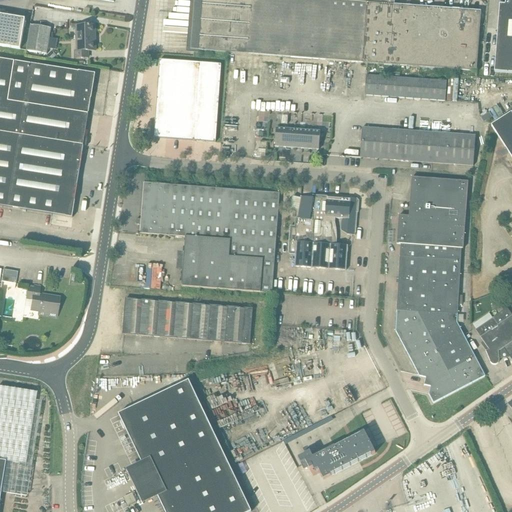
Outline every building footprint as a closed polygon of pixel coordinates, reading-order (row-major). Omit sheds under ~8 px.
[(202,0),(199,51),(477,72),(481,12),(395,5),(395,0),(202,0)] [(500,5),(495,72),(511,73),(511,0),(506,0),(506,2),(506,5),(500,5)] [(0,46),(20,50),(26,19),(0,15),(0,46)] [(31,25),(27,51),(47,54),(51,28),(31,25)] [(75,58),(78,58),(88,58),(88,51),(96,51),(95,25),(77,26),(77,51),(75,51),(75,58)] [(96,74),(0,59),(0,206),(73,218),(96,74)] [(221,65),(160,60),(154,138),(216,143),(221,65)] [(446,101),(447,81),(366,76),(365,96),(446,101)] [(511,112),(491,126),(511,157),(511,112)] [(490,113),(481,118),(484,123),(493,118),(490,113)] [(474,166),(474,156),(476,136),(362,128),(360,158),(474,166)] [(319,150),(320,140),(320,132),(277,129),(275,147),(319,150)] [(469,182),(412,178),(409,216),(399,216),(397,244),(401,245),(400,252),(461,256),(461,249),(463,249),(469,182)] [(272,294),(279,203),(280,193),(279,193),(279,194),(144,183),(141,220),(137,219),(136,222),(139,225),(141,225),(140,234),(186,237),(182,287),(272,294)] [(291,227),(289,253),(292,255),(295,255),(295,267),(346,271),(348,246),(337,245),(337,241),(337,238),(337,236),(336,232),(335,230),(334,229),(333,226),(333,223),(333,220),(333,219),(341,219),(341,230),(348,235),(355,236),(357,213),(359,213),(359,201),(357,199),(350,198),(350,200),(328,198),(328,197),(313,196),(313,198),(301,197),(298,219),(296,219),(295,228),(291,227)] [(461,256),(400,252),(397,312),(458,315),(461,256)] [(2,282),(16,284),(18,272),(4,270),(2,282)] [(38,316),(39,314),(56,317),(56,319),(57,319),(60,299),(39,295),(40,286),(40,287),(29,285),(26,298),(33,299),(31,310),(39,311),(38,316)] [(253,309),(126,299),(123,335),(250,345),(253,309)] [(511,315),(507,309),(476,330),(489,349),(486,351),(491,363),(492,364),(493,365),(495,365),(496,365),(497,365),(498,364),(499,363),(499,362),(499,352),(504,348),(511,360),(511,315)] [(457,322),(458,315),(397,312),(396,332),(420,377),(420,376),(426,378),(424,385),(425,385),(431,387),(429,394),(434,404),(486,376),(457,322)] [(251,511),(189,381),(119,415),(144,467),(135,471),(147,498),(157,493),(165,511),(251,511)] [(0,490),(4,462),(25,465),(37,393),(0,386),(0,490)] [(318,469),(324,480),(376,453),(365,432),(306,462),(310,470),(314,468),(315,471),(318,469)]
